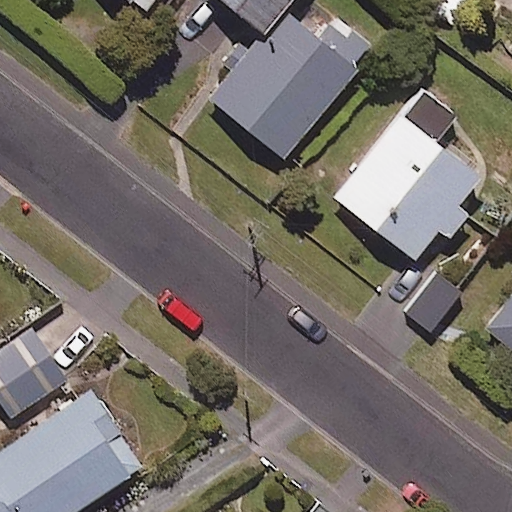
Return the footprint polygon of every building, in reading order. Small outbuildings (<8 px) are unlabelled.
[(274,0),(231,0),(259,21),(274,0)] [(310,25),(280,1),(207,91),(279,149),(365,42),(324,9),(310,25)] [(450,109),(413,81),(330,189),(410,250),(432,221),(444,231),(463,206),(450,196),(474,164),(432,132),(450,109)] [(458,289),(432,267),(400,304),(426,326),(458,289)] [(511,282),(482,321),(511,344),(511,282)] [(62,378),(29,327),(0,345),(0,390),(13,410),(62,378)] [(0,511),(54,511),(136,457),(87,384),(0,442),(0,511)] [(330,511),(316,499),(304,511),(330,511)]
